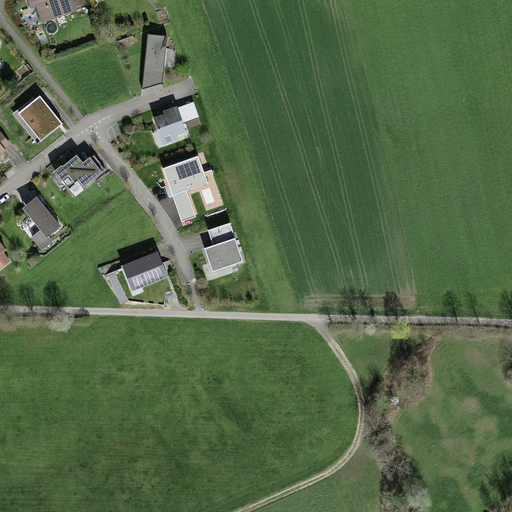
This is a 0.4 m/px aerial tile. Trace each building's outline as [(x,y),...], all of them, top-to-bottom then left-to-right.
[(72,0),(27,0),(30,10),(36,9),(40,21),(75,11),(72,0)] [(171,36),(145,34),(138,91),(165,85),(171,36)] [(69,127),(48,97),(23,114),(45,145),(69,127)] [(193,138),(183,109),(154,118),(164,148),(193,138)] [(0,163),(17,147),(0,128),(0,163)] [(107,173),(95,157),(90,161),(85,155),(60,173),(76,196),(107,173)] [(198,155),(162,168),(181,221),(195,216),(186,191),(208,183),(198,155)] [(64,226),(44,197),(26,210),(42,232),(32,239),(42,253),(55,244),(50,236),(64,226)] [(230,223),(208,230),(212,243),(205,246),(213,272),(243,262),(230,223)] [(0,278),(20,263),(0,237),(0,278)] [(157,252),(122,266),(132,291),(167,276),(157,252)]
